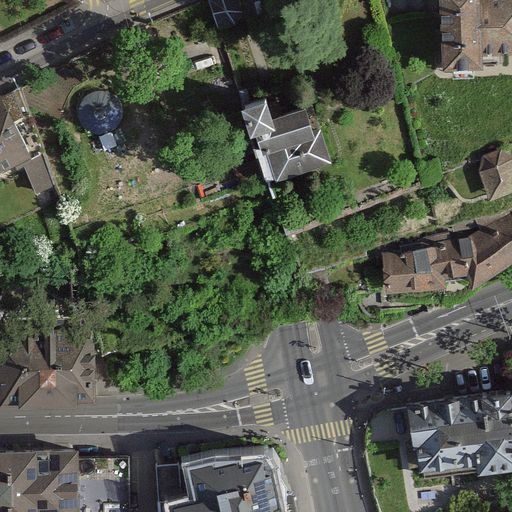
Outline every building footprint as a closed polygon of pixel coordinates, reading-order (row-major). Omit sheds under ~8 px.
[(247,21),(240,0),(207,0),(217,30),(247,21)] [(478,46),(511,45),(511,0),(440,0),(442,60),(478,59),(478,46)] [(123,103),(106,89),(92,89),(80,98),(77,122),(94,137),(112,131),(119,128),(123,103)] [(266,182),(333,158),(312,104),(280,115),(273,94),(240,106),(266,182)] [(7,96),(0,99),(0,177),(39,160),(7,96)] [(487,153),(476,164),(488,195),(511,184),(511,156),(511,154),(501,148),(487,153)] [(383,252),(386,284),(441,282),(473,278),(511,252),(511,211),(511,210),(469,235),(427,244),(383,252)] [(3,403),(100,401),(99,332),(2,334),(3,403)] [(423,472),(511,463),(511,389),(416,400),(423,472)] [(83,449),(0,451),(0,511),(133,511),(132,457),(83,457),(83,449)] [(279,511),(263,449),(190,469),(156,465),(159,511),(279,511)]
